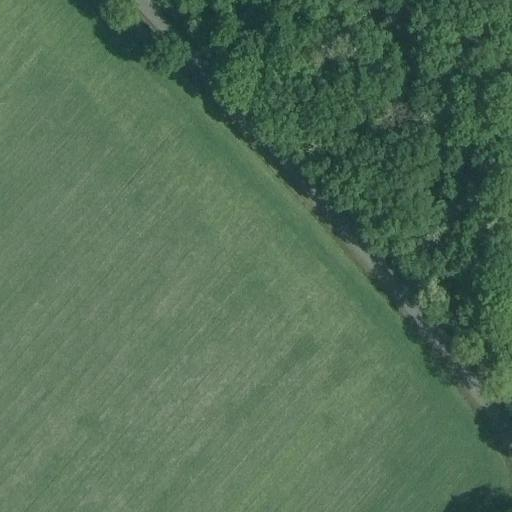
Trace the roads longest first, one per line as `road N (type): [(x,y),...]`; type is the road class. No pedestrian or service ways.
road 1 (track): [(511,440),(248,115)]
road 2 (track): [(248,115),(139,0)]
